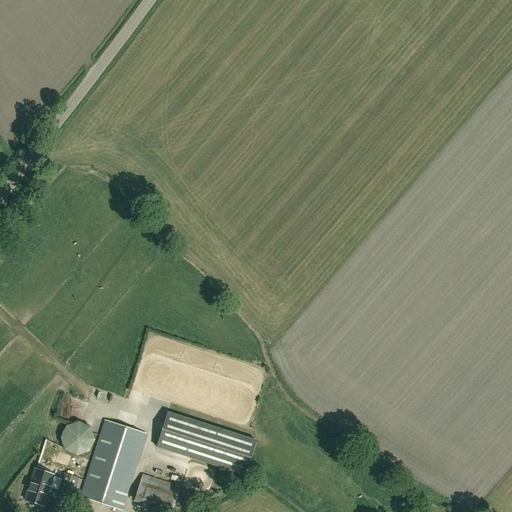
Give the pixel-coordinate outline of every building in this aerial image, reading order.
[(168,413),(157,447),(246,476),(257,442),(168,413)] [(90,448),(89,426),(82,427),(82,420),(61,420),(62,449),(90,448)] [(121,511),(146,434),(105,421),(81,497),(121,511)] [(35,504),(42,506),(52,476),(35,470),(25,501),(27,501),(27,503),(35,506),(35,504)] [(156,496),(166,498),(171,480),(139,471),(131,501),(153,507),(156,496)] [(72,500),(79,480),(64,475),(57,496),(72,500)]
